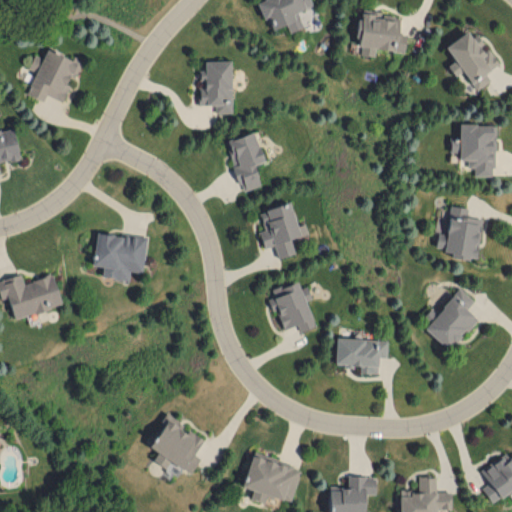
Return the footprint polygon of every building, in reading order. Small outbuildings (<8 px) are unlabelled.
[(312,5),(309,0),(254,0),(262,18),(267,16),(271,28),(285,23),(288,31),(302,26),(296,10),(312,5)] [(404,51),(406,33),(398,32),(400,14),(360,10),(357,37),(360,37),(358,53),(374,55),(374,48),(404,51)] [(445,45),(475,89),(490,79),(485,72),(498,63),(486,44),(484,45),(476,33),(471,36),(466,30),(445,45)] [(62,101),(79,61),(46,47),(42,57),(33,53),(28,67),(35,70),(26,93),(43,100),(46,94),(62,101)] [(231,112),(229,59),(203,60),(204,69),(198,69),(199,79),(199,104),(214,104),(214,112),(231,112)] [(459,159),(467,159),(467,167),(474,167),(474,175),(495,175),(494,123),(458,123),(459,159)] [(0,161),(19,158),(13,127),(0,128),(0,161)] [(242,190),(261,184),(254,165),(264,161),(252,130),(224,141),(242,190)] [(278,257),(295,252),(290,237),(307,232),(304,223),(297,225),(290,201),(259,211),(264,228),(258,230),(263,247),(274,244),(278,257)] [(482,217),(466,216),(468,207),(450,204),(446,231),(438,230),(435,248),(451,250),(451,255),(476,259),(482,217)] [(91,264),(103,266),(101,276),(128,280),(129,270),(141,271),(146,237),(96,230),(91,264)] [(21,273),(0,278),(0,296),(7,295),(14,318),(61,304),(52,273),(23,282),(21,273)] [(284,328),(297,323),(300,331),(316,325),(305,300),(312,297),(307,285),(300,288),(297,280),(278,288),(280,293),(271,297),(284,328)] [(424,327),(449,349),(478,317),(467,308),(474,300),(460,287),(424,327)] [(359,372),(378,372),(378,356),(387,356),(388,338),(336,337),(335,365),(360,365),(359,372)] [(189,472),(198,456),(193,454),(203,437),(165,416),(148,446),(156,451),(151,459),(164,467),(168,461),(189,472)] [(491,502),(511,487),(511,453),(509,449),(480,469),(488,482),(481,487),(491,502)] [(289,501),(300,466),(251,451),(240,485),(251,489),(248,497),(263,502),(265,493),(289,501)] [(362,511),(363,493),(374,493),(375,475),(347,475),(346,488),(327,488),(327,511),(362,511)] [(398,489),(397,511),(435,511),(435,508),(449,508),(449,491),(435,491),(435,475),(417,476),(417,489),(398,489)]
